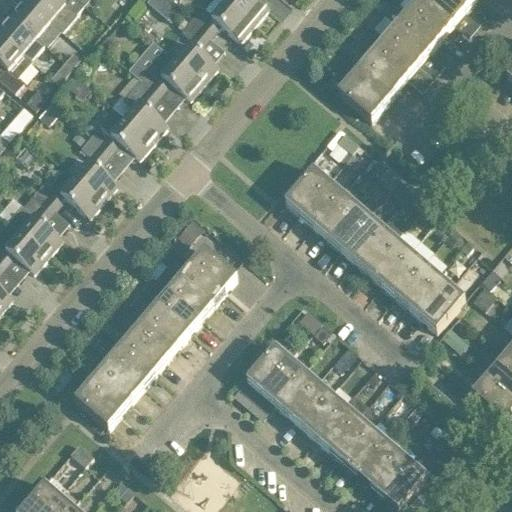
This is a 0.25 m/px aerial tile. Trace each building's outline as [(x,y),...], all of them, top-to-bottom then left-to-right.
[(73,0),(57,0),(56,1),(54,0),(21,0),(21,1),(52,27),(65,11),(76,20),(77,20),(81,23),(90,14),(73,0)] [(73,0),(90,14),(97,5),(93,1),(94,0),(93,0),(73,0)] [(165,6),(157,0),(153,0),(147,7),(157,15),(165,6)] [(219,0),(226,6),(255,30),(270,14),(253,0),(219,0)] [(443,46),(455,32),(416,0),(408,0),(401,9),(409,17),(443,46)] [(466,18),(444,0),(416,0),(455,32),(466,18)] [(444,0),(466,18),(478,5),(472,0),(444,0)] [(38,43),(52,27),(21,1),(18,5),(19,9),(21,12),(13,22),(38,43)] [(241,47),(255,30),(226,6),(212,23),(241,47)] [(212,44),(220,35),(199,17),(191,26),(212,44)] [(431,59),(443,46),(409,17),(398,31),(431,59)] [(0,39),(24,59),(38,43),(13,22),(4,32),(1,30),(0,29),(0,39)] [(204,54),(212,44),(191,26),(183,36),(204,54)] [(419,73),(431,59),(398,31),(386,44),(419,73)] [(419,73),(386,44),(374,34),(362,48),(374,58),(408,87),(419,73)] [(33,67),(24,59),(0,39),(0,85),(16,99),(25,89),(19,83),(33,67)] [(219,72),(204,59),(190,48),(176,65),(205,89),(219,72)] [(205,89),(176,65),(165,56),(140,85),(161,103),(172,91),(190,106),(205,89)] [(73,74),(82,64),(74,58),(66,67),(73,74)] [(396,100),(408,87),(374,58),(363,72),(396,100)] [(65,84),(73,74),(66,67),(58,77),(65,84)] [(384,114),(396,100),(363,72),(351,85),(384,114)] [(161,103),(140,85),(122,106),(133,115),(126,123),(155,148),(169,131),(150,116),(161,103)] [(372,128),(384,114),(351,85),(339,100),(372,128)] [(10,147),(25,130),(33,121),(26,114),(17,123),(15,122),(1,139),(10,147)] [(155,148),(126,123),(115,114),(100,131),(140,165),(155,148)] [(88,126),(81,134),(90,142),(97,134),(88,126)] [(111,162),(119,153),(98,135),(90,144),(111,162)] [(78,138),(73,144),(81,150),(86,145),(78,138)] [(355,157),(360,152),(346,139),(342,145),(337,149),(352,162),(355,157)] [(103,171),(111,162),(90,144),(82,154),(103,171)] [(452,203),(476,180),(454,157),(430,181),(452,203)] [(119,190),(103,177),(90,166),(75,183),(104,207),(119,190)] [(104,207),(75,183),(65,174),(48,194),(43,190),(35,199),(56,217),(64,208),(62,206),(65,203),(90,224),(104,207)] [(380,183),(379,185),(392,197),(393,196),(401,187),(399,186),(396,183),(387,175),(380,183)] [(300,221),(328,188),(314,176),(285,209),(300,221)] [(407,192),(406,192),(401,187),(393,196),(399,201),(407,192)] [(313,233),(342,200),(328,188),(300,221),(313,233)] [(327,245),(366,200),(366,199),(363,203),(349,191),(342,200),(313,233),(327,245)] [(45,230),(56,217),(35,199),(24,212),(14,203),(0,218),(0,219),(9,227),(8,228),(49,262),(64,245),(45,230)] [(341,257),(369,223),(379,211),(366,200),(327,245),(341,257)] [(355,268),(383,235),(369,223),(341,257),(355,268)] [(194,224),(178,242),(189,252),(205,234),(194,224)] [(35,279),(49,262),(8,228),(0,237),(0,271),(6,276),(16,263),(35,279)] [(368,280),(397,247),(383,235),(355,268),(368,280)] [(467,259),(475,251),(469,245),(461,254),(467,259)] [(382,292),(411,258),(397,247),(368,280),(382,292)] [(193,270),(227,298),(239,284),(205,255),(193,270)] [(396,303),(424,270),(411,258),(382,292),(396,303)] [(154,283),(157,280),(153,277),(156,274),(151,270),(146,276),(154,283)] [(215,312),(227,298),(193,270),(181,283),(215,312)] [(409,315),(438,282),(424,270),(396,303),(409,315)] [(0,292),(0,282),(6,276),(0,271),(0,320),(13,304),(0,292)] [(504,283),(493,274),(483,287),(493,296),(504,283)] [(423,327),(452,293),(438,282),(409,315),(423,327)] [(203,326),(215,312),(181,283),(170,297),(203,326)] [(142,297),(134,290),(122,304),(131,311),(142,297)] [(486,292),(474,307),(486,317),(498,303),(486,292)] [(423,327),(437,339),(466,306),(452,293),(423,327)] [(192,339),(203,326),(170,297),(158,311),(192,339)] [(131,311),(122,304),(121,303),(110,317),(119,324),(131,311)] [(180,353),(192,339),(158,311),(146,325),(180,353)] [(472,328),(465,322),(458,331),(465,337),(472,328)] [(168,367),(180,353),(146,325),(135,338),(168,367)] [(464,345),(451,334),(443,343),(456,354),(464,345)] [(156,381),(168,367),(135,338),(123,352),(156,381)] [(284,344),(247,387),(262,399),(290,366),(298,356),(284,344)] [(145,394),(156,381),(123,352),(111,366),(145,394)] [(511,386),(511,362),(509,359),(497,373),(511,386)] [(133,408),(145,394),(111,366),(100,380),(133,408)] [(275,411),(304,377),(290,366),(262,399),(275,411)] [(51,386),(52,387),(59,394),(73,380),(64,372),(51,386)] [(511,409),(511,386),(497,373),(485,387),(511,409)] [(289,422),(318,389),(304,377),(275,411),(289,422)] [(375,379),(367,387),(374,393),(381,384),(382,384),(375,378),(375,379)] [(121,422),(133,408),(100,380),(88,393),(121,422)] [(506,430),(511,422),(511,409),(485,387),(473,401),(506,430)] [(303,434),(331,401),(318,389),(289,422),(303,434)] [(109,436),(121,422),(88,393),(76,408),(109,436)] [(330,458),(369,412),(355,400),(345,412),(316,446),(330,458)] [(316,446),(345,412),(331,401),(303,434),(316,446)] [(344,469),(372,436),(383,424),(369,412),(330,458),(344,469)] [(417,412),(399,433),(406,439),(424,418),(417,412)] [(425,418),(421,423),(426,428),(431,423),(425,418)] [(437,429),(430,437),(436,442),(443,435),(437,429)] [(357,481),(386,448),(372,436),(344,469),(357,481)] [(446,461),(458,447),(444,436),(434,448),(437,451),(435,452),(446,461)] [(429,440),(422,446),(428,452),(434,445),(429,440)] [(371,493),(400,459),(386,448),(357,481),(371,493)] [(72,460),(86,472),(94,462),(80,451),(72,460)] [(385,505),(413,471),(400,459),(371,493),(385,505)] [(413,471),(385,505),(393,511),(403,511),(428,483),(413,471)] [(52,511),(66,495),(65,495),(66,494),(53,482),(27,511),(52,511)] [(75,511),(80,507),(66,495),(52,511),(75,511)]
